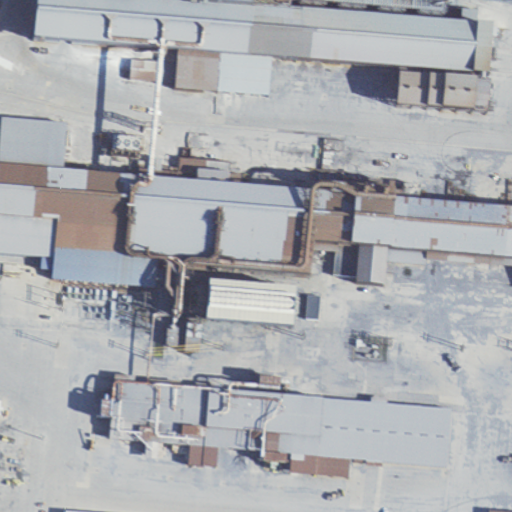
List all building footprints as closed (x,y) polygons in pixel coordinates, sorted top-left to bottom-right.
[(493,118),(496,83),(495,83),(496,71),(485,70),(489,29),(456,27),(458,0),(41,0),(38,43),(178,55),(175,91),(191,92),(194,57),(405,75),(402,110),(493,118)] [(131,82),(157,82),(157,64),(131,64),(131,82)] [(0,156),(0,256),(132,263),(132,250),(160,252),(161,235),(186,237),(187,223),(192,224),(194,191),(65,184),(68,125),(2,122),(0,156)] [(511,215),(425,210),(424,224),(407,256),(511,263),(511,215)] [(419,408),(118,386),(114,444),(318,459),(317,477),(348,480),(349,463),(415,468),(419,408)]
